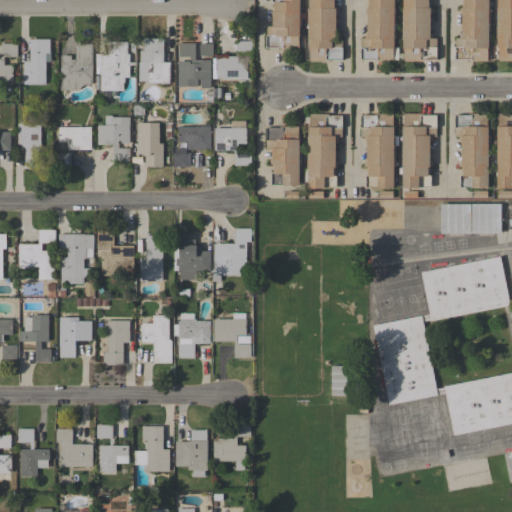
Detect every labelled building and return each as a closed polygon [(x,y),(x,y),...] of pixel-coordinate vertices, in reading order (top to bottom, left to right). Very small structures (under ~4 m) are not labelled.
[(300,0),(300,36),(299,36),(299,49),(279,49),(279,47),(266,47),(266,25),(272,25),(272,17),(270,17),(270,11),(272,11),(272,5),(275,5),(275,2),(272,2),(272,0),(300,0)] [(335,0),(335,8),(338,8),(338,13),(336,13),(336,34),(338,34),(338,38),(342,38),(342,59),(329,59),(329,61),(309,61),(309,48),(308,48),(308,0),(335,0)] [(394,0),(394,47),(398,47),(398,59),(393,59),(393,61),(374,61),(374,59),(361,59),(361,37),(364,37),(364,33),(368,33),(368,13),(365,13),(365,7),(367,7),(367,2),(369,2),(369,0),(394,0)] [(403,0),(430,0),(430,33),(433,33),(433,38),(437,38),(437,59),(423,59),(423,61),(404,61),(404,48),(403,48),(403,0)] [(488,0),(488,47),(487,61),(468,60),(468,59),(455,59),(455,37),(459,37),(459,33),(462,33),(462,13),(459,13),(459,8),(462,8),(462,2),(463,2),(463,0),(488,0)] [(499,47),(497,47),(497,0),(511,0),(511,60),(498,60),(499,47)] [(49,38),(49,52),(50,52),(50,61),(45,61),(45,84),(23,84),(23,61),(30,61),(30,38),(49,38)] [(140,50),(143,50),(143,38),(163,38),(163,62),(169,62),(169,83),(147,83),(147,80),(138,80),(138,61),(140,61),(140,50)] [(215,55),(235,55),(235,40),(245,40),(245,53),(238,53),(238,62),(247,62),(247,78),(215,78),(215,55)] [(129,76),(128,76),(124,81),(123,82),(123,90),(117,90),(117,95),(111,95),(111,90),(100,90),(100,84),(95,84),(95,75),(100,75),(100,66),(96,66),(95,53),(107,53),(107,42),(127,41),(127,54),(129,54),(129,76)] [(0,43),(17,43),(17,56),(14,56),(14,64),(13,64),(13,81),(0,81),(0,43)] [(71,55),(71,59),(75,59),(75,43),(92,43),(92,52),(92,85),(88,84),(86,84),(83,85),(79,88),(77,89),(75,89),(60,89),(60,55),(71,55)] [(195,59),(210,59),(210,87),(200,87),(200,79),(197,79),(197,86),(178,86),(178,61),(190,61),(190,56),(178,56),(178,43),(195,43),(195,59)] [(212,43),(212,56),(200,56),(199,43),(212,43)] [(304,167),(307,167),(307,138),(308,138),(308,126),(309,126),(309,122),(304,122),(304,116),(309,116),(309,113),(335,113),(335,115),(342,115),(342,137),(338,137),(338,141),(335,142),(335,161),(338,161),(338,166),(335,166),(335,172),(333,172),(333,175),(336,175),(336,187),(324,187),(324,188),(304,188),(304,167)] [(377,188),(377,187),(366,187),(366,175),(368,175),(368,172),(366,172),(366,166),(364,166),(364,160),(366,160),(366,141),(364,141),(364,136),(360,136),(360,115),(374,115),(374,113),(393,113),(393,126),(394,126),(394,188),(377,188)] [(403,126),(398,126),(398,114),(404,114),(404,113),(420,113),(420,114),(436,114),(436,136),(432,136),(432,141),(430,141),(430,160),(432,160),(432,166),(430,166),(430,172),(428,172),(428,175),(430,175),(430,186),(419,186),(419,187),(403,187),(403,126)] [(472,187),(472,186),(460,186),(460,175),(463,175),(463,172),(461,172),(461,165),(459,165),(459,160),(461,160),(461,141),(459,141),(459,136),(455,136),(455,114),(470,114),(470,113),(488,113),(488,115),(492,115),(492,124),(487,124),(487,125),(488,125),(488,187),(472,187)] [(497,125),(498,125),(498,113),(511,113),(511,187),(497,187),(497,125)] [(104,116),(110,116),(110,117),(129,117),(129,144),(121,144),(121,141),(117,141),(117,148),(129,148),(129,162),(113,161),(113,145),(96,145),(96,125),(104,125),(104,116)] [(40,122),(40,153),(45,153),(44,168),(24,168),(24,147),(21,147),(21,144),(17,144),(17,122),(40,122)] [(158,122),(158,144),(161,144),(161,167),(142,167),(142,158),(135,158),(135,122),(146,122),(152,122),(158,122)] [(91,126),(91,149),(67,149),(67,141),(58,141),(58,126),(91,126)] [(210,126),(210,149),(187,149),(187,141),(177,141),(177,126),(210,126)] [(283,185),(283,184),(271,184),(271,172),(273,172),(273,169),(272,169),(272,163),(269,163),(269,157),(272,157),(272,148),(266,148),(266,127),(279,127),(279,126),(298,126),(298,139),(300,139),(299,185),(283,185)] [(246,127),(246,143),(237,143),(237,152),(251,152),(251,165),(234,165),(234,150),(214,150),(214,127),(246,127)] [(0,132),(10,132),(10,150),(0,150),(0,132)] [(70,166),(55,166),(56,152),(70,152),(70,166)] [(190,166),(175,166),(175,152),(190,152),(190,166)] [(470,203),(470,233),(440,233),(440,203),(470,203)] [(501,203),(501,233),(471,233),(471,203),(501,203)] [(251,228),(251,241),(246,241),(246,261),(248,261),(248,274),(217,274),(214,272),(214,243),(234,243),(234,228),(251,228)] [(54,242),(41,242),(41,250),(50,250),(50,260),(53,260),(53,279),(38,278),(38,266),(28,266),(28,267),(18,267),(18,243),(38,244),(38,229),(55,229),(54,242)] [(114,230),(114,245),(133,245),(133,268),(117,268),(117,275),(101,275),(101,256),(97,256),(97,230),(114,230)] [(85,233),(85,234),(93,234),(93,248),(92,248),(92,258),(83,258),(83,268),(90,268),(90,283),(60,283),(60,257),(67,257),(67,249),(58,249),(58,233),(85,233)] [(196,279),(180,279),(180,270),(173,270),(174,246),(179,246),(179,233),(195,234),(195,244),(201,245),(201,250),(210,250),(210,271),(196,270),(196,272),(196,279)] [(139,281),(139,258),(146,258),(146,235),(166,235),(166,250),(162,250),(162,281),(139,281)] [(511,423),(453,435),(445,393),(388,404),(372,325),(429,313),(421,271),(500,255),(511,315),(511,423)] [(94,306),(76,306),(76,297),(94,297),(94,306)] [(233,318),(233,312),(245,312),(245,318),(246,318),(246,334),(237,334),(237,344),(251,344),(251,357),(234,357),(234,341),(213,341),(213,318),(233,318)] [(48,341),(41,341),(41,348),(51,348),(51,362),(34,362),(35,341),(19,341),(19,330),(24,331),(24,317),(31,317),(31,314),(48,314),(48,341)] [(209,344),(193,344),(193,358),(177,358),(177,357),(175,357),(175,336),(172,336),(172,325),(177,325),(177,321),(179,321),(179,314),(193,314),(193,320),(195,320),(195,321),(209,321),(209,344)] [(170,363),(152,363),(152,342),(140,342),(139,332),(138,332),(138,325),(139,325),(139,324),(151,324),(151,315),(167,315),(167,340),(168,340),(168,341),(169,341),(170,363)] [(91,340),(75,340),(75,357),(59,357),(59,345),(59,317),(78,317),(78,320),(91,320),(91,340)] [(0,319),(12,319),(12,334),(3,334),(3,341),(0,341),(0,319)] [(129,320),(129,342),(123,342),(123,365),(103,365),(103,351),(107,351),(107,320),(129,320)] [(1,344),(17,344),(17,358),(2,359),(1,344)] [(331,365),(352,365),(352,395),(331,395),(331,365)] [(214,438),(230,438),(230,422),(250,423),(250,436),(237,436),(237,445),(245,445),(245,461),(213,461),(214,438)] [(99,445),(110,445),(110,437),(96,437),(97,424),(112,424),(112,445),(128,445),(128,455),(128,462),(115,461),(115,472),(99,471),(99,445)] [(163,449),(169,449),(169,471),(146,471),(146,464),(134,464),(134,450),(146,450),(146,440),(143,440),(143,425),(163,426),(163,449)] [(20,449),(30,449),(30,442),(17,441),(18,428),(33,428),(33,449),(49,449),(49,460),(48,460),(48,467),(37,467),(37,476),(20,476),(20,449)] [(60,466),(60,442),(55,442),(55,428),(72,428),(72,443),(92,444),(92,466),(60,466)] [(191,439),(191,429),(206,429),(206,439),(191,439)] [(0,434),(1,434),(1,435),(3,435),(3,434),(4,434),(4,435),(5,435),(5,434),(10,434),(10,447),(0,447),(0,454),(11,454),(11,471),(9,471),(9,472),(0,472),(0,434)] [(175,441),(188,441),(188,440),(207,440),(207,469),(187,469),(187,466),(175,466),(175,441)] [(511,481),(511,451),(502,453),(508,482),(511,481)]
